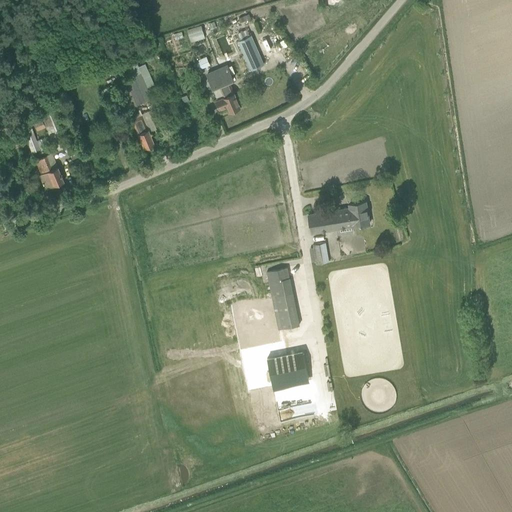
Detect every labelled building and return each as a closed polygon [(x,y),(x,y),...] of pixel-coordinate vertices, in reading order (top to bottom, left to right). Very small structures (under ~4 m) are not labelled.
[(189,38),(203,34),(201,25),(187,30),(189,38)] [(251,36),(239,41),(251,70),(264,64),(251,36)] [(135,57),(137,61),(155,53),(153,49),(135,57)] [(118,63),(130,59),(128,52),(116,56),(118,63)] [(197,71),(202,68),(200,62),(194,64),(197,71)] [(207,73),(211,84),(212,87),(219,84),(224,97),(216,100),(220,109),(228,106),(230,112),(242,107),(239,99),(237,100),(234,93),(230,82),(234,80),(228,64),(207,73)] [(118,82),(129,108),(151,98),(140,73),(118,82)] [(56,151),(71,145),(54,104),(38,110),(41,119),(43,123),(56,151)] [(153,144),(147,129),(142,116),(132,120),(143,148),(153,144)] [(31,153),(40,150),(28,120),(20,124),(31,153)] [(79,147),(68,151),(71,159),(83,155),(79,147)] [(39,174),(45,189),(63,181),(57,166),(52,169),(46,156),(35,160),(41,173),(39,174)] [(370,224),(366,201),(350,204),(351,207),(309,214),(313,233),(353,226),(353,227),(370,224)] [(329,262),(326,242),(314,244),(317,264),(329,262)] [(271,270),(273,281),(289,278),(286,267),(271,270)] [(289,278),(273,281),(269,282),(271,290),(291,286),(289,277),(289,278)] [(326,280),(327,287),(335,286),(334,279),(326,280)] [(269,355),(275,383),(310,375),(304,348),(269,355)] [(313,388),(148,417),(153,448),(195,440),(192,424),(255,413),(257,426),(300,419),(301,422),(318,419),(313,388)]
